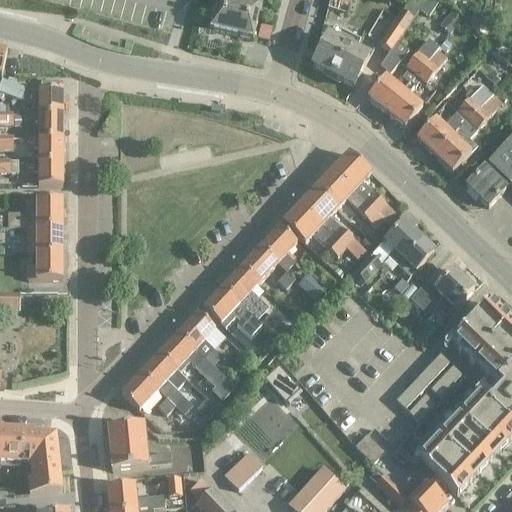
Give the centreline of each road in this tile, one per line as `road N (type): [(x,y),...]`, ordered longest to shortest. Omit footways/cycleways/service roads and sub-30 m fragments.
road 1 (residential): [(81,410),(340,125)]
road 2 (residential): [(89,98),(81,410)]
road 3 (secondary): [(274,90),(110,61),(0,25)]
road 4 (secondary): [(511,281),(340,125)]
